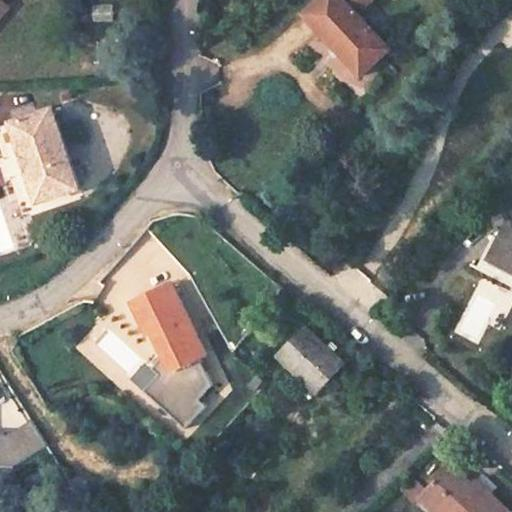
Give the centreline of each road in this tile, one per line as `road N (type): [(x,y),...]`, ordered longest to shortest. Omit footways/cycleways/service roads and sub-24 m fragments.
road 1 (residential): [(177,172),(511,456)]
road 2 (residential): [(177,172),(70,277),(0,316)]
road 3 (residential): [(182,0),(177,172)]
